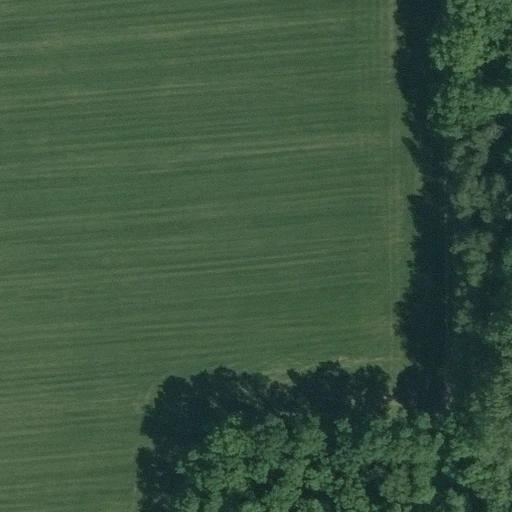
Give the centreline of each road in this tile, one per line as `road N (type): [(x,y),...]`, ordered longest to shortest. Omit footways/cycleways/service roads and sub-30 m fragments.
road 1 (track): [(443,427),(448,0)]
road 2 (track): [(181,502),(216,439),(245,419),(511,433)]
